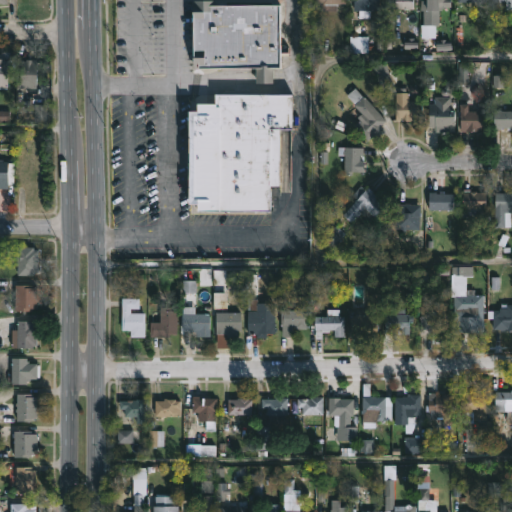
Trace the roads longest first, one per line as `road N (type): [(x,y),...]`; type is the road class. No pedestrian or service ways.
road 1 (secondary): [(64,0),(69,511)]
road 2 (secondary): [(94,511),(91,0)]
road 3 (residential): [(511,359),(68,370)]
